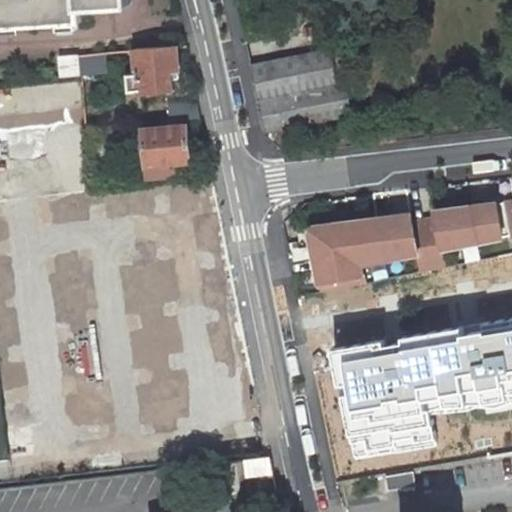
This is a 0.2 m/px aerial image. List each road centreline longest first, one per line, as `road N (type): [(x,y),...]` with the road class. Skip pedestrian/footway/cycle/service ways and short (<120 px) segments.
road 1 (unclassified): [(312,511),(243,187)]
road 2 (residential): [(243,187),(511,145)]
road 3 (unclassified): [(243,187),(199,0)]
